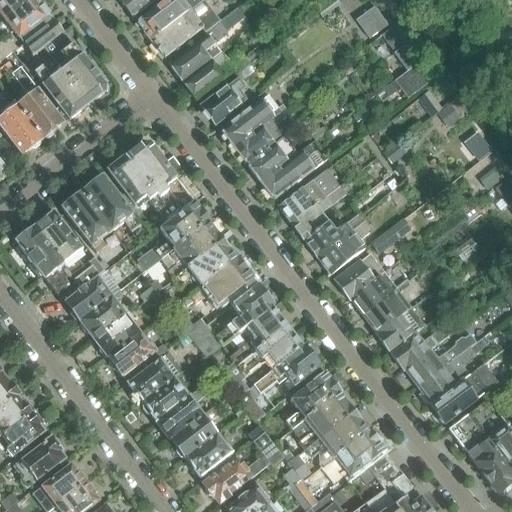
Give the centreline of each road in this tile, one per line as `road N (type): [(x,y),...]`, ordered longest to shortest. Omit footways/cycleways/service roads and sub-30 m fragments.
road 1 (residential): [(468,511),(153,99)]
road 2 (residential): [(0,296),(164,511)]
road 3 (residential): [(0,215),(153,99)]
road 4 (residential): [(153,99),(76,0)]
